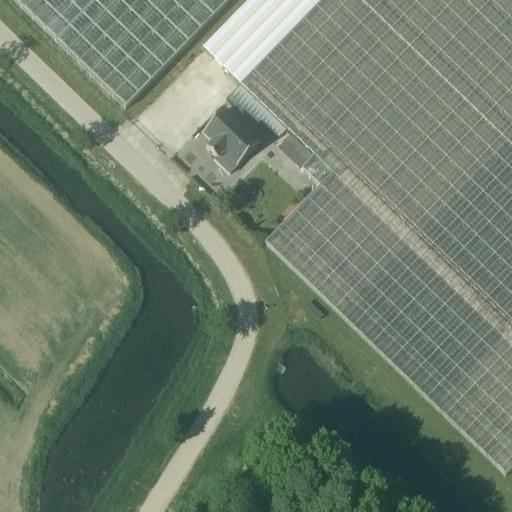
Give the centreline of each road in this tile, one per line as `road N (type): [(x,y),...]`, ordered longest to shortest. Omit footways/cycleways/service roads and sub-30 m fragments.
road 1 (unclassified): [(185,213),(233,271),(247,303),(247,343),(149,511)]
road 2 (unclassified): [(185,213),(0,34)]
